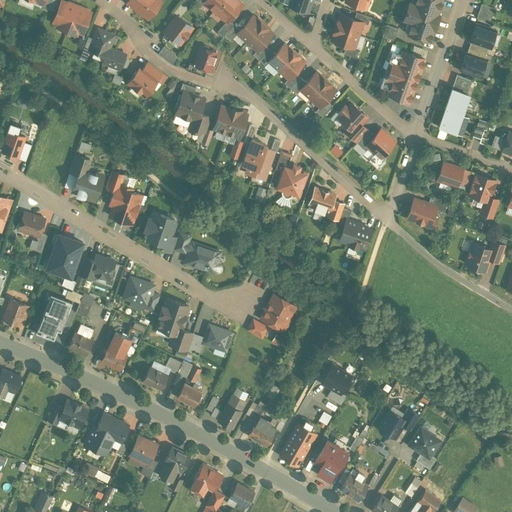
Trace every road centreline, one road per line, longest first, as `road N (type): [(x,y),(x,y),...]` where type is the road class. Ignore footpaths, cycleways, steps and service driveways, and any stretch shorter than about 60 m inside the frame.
road 1 (tertiary): [(332,511),(167,419),(0,344)]
road 2 (residential): [(0,174),(212,299),(244,304)]
road 3 (residential): [(225,83),(387,220)]
road 4 (residential): [(387,220),(440,266),(511,309)]
road 5 (residential): [(416,135),(464,0)]
road 6 (residential): [(311,45),(416,135)]
